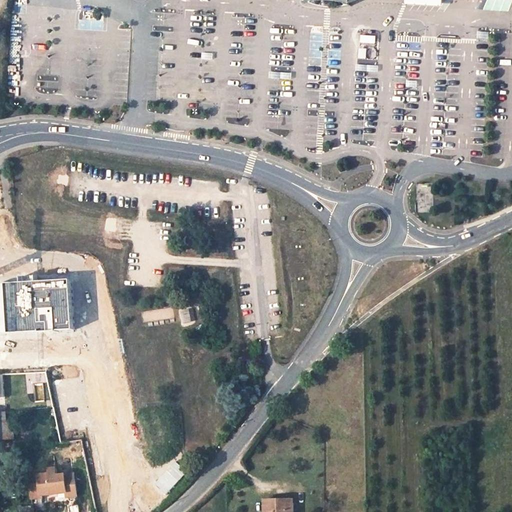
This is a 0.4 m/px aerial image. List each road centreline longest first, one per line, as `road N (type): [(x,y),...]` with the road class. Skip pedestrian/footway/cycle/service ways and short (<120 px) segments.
road 1 (unclassified): [(282,178),(175,150),(66,135),(11,139)]
road 2 (unclassified): [(173,511),(218,468),(331,319)]
